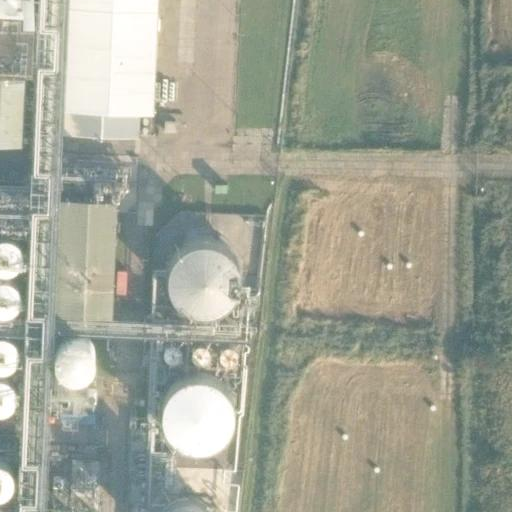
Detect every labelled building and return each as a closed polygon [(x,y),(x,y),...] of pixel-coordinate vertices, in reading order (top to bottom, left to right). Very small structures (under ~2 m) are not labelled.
[(0,0),(0,25),(30,27),(31,0),(0,0)] [(138,107),(153,107),(157,0),(68,0),(63,131),(137,134),(138,107)] [(0,134),(23,135),(25,68),(0,67),(0,134)] [(116,196),(60,194),(55,311),(112,313),(116,196)] [(179,234),(182,301),(239,298),(236,231),(179,234)] [(96,370),(102,331),(72,327),(66,365),(96,370)] [(162,390),(190,448),(249,419),(220,361),(162,390)] [(221,511),(218,492),(163,502),(164,511),(221,511)]
